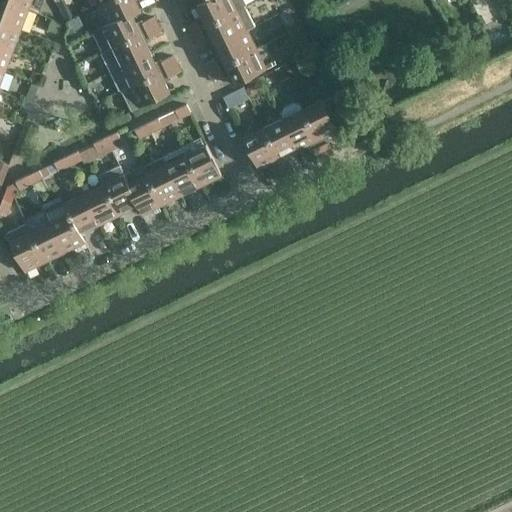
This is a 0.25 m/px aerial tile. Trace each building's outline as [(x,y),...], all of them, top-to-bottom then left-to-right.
[(0,0),(0,23),(20,31),(28,10),(0,0)] [(0,0),(28,10),(31,0),(0,0)] [(110,0),(99,6),(108,24),(139,9),(134,0),(110,0)] [(185,26),(189,34),(244,7),(243,1),(242,0),(206,0),(204,1),(196,6),(201,17),(195,20),(196,21),(185,26)] [(210,35),(215,45),(254,26),(244,7),(189,34),(193,42),(204,37),(204,38),(210,35)] [(109,49),(158,25),(154,17),(143,23),(142,22),(136,25),(131,15),(140,11),(139,9),(108,24),(92,32),(102,52),(109,48),(109,49)] [(0,23),(0,46),(12,51),(20,31),(0,23)] [(109,49),(119,68),(150,53),(145,43),(151,40),(150,39),(162,33),(158,25),(109,49)] [(254,26),(215,45),(220,56),(215,59),(215,60),(204,65),(208,73),(256,50),(246,30),(254,26)] [(12,51),(0,46),(0,69),(4,71),(12,51)] [(256,50),(208,73),(212,80),(223,75),(223,77),(229,74),(234,85),(266,70),(266,69),(276,64),(274,61),(264,66),(256,50)] [(121,91),(177,64),(173,56),(161,62),(160,61),(155,64),(150,53),(119,68),(128,87),(121,91)] [(177,64),(121,91),(131,112),(169,93),(164,81),(169,79),(169,78),(181,72),(177,64)] [(226,93),(228,102),(247,98),(245,89),(226,93)] [(302,109),(326,157),(334,154),(328,142),(329,139),(327,136),(338,131),(322,99),(302,109)] [(283,118),(298,150),(308,145),(310,149),(313,150),(318,161),(326,157),(302,109),(299,103),(297,103),(293,102),(283,107),(281,111),(280,112),(283,118)] [(191,113),(187,105),(175,110),(179,119),(191,113)] [(147,124),(151,133),(163,127),(159,118),(147,124)] [(263,128),(286,177),(295,173),(289,160),(291,159),(289,154),(298,150),(283,118),(263,128)] [(151,133),(147,124),(135,130),(139,138),(151,133)] [(286,177),(263,128),(243,138),(258,169),(268,164),(271,169),(273,168),(279,180),(286,177)] [(105,138),(111,151),(123,145),(117,132),(105,138)] [(111,151),(105,138),(85,147),(92,160),(111,151)] [(186,154),(201,186),(221,176),(206,145),(186,154)] [(163,158),(181,195),(201,186),(186,154),(183,148),(163,158)] [(65,157),(70,166),(82,160),(78,151),(65,157)] [(70,166),(65,157),(55,162),(59,171),(70,166)] [(144,167),(162,205),(181,195),(163,158),(144,167)] [(0,184),(1,185),(9,164),(0,161),(0,184)] [(26,176),(31,185),(33,184),(34,188),(36,188),(42,200),(44,199),(45,197),(50,194),(47,189),(46,186),(54,182),(46,166),(26,176)] [(104,185),(118,215),(137,206),(124,175),(119,166),(99,176),(104,185)] [(124,175),(137,206),(141,215),(162,205),(144,167),(143,166),(124,175)] [(16,181),(19,190),(29,185),(25,177),(16,181)] [(84,195),(99,225),(118,215),(104,185),(84,195)] [(84,195),(66,204),(81,234),(99,225),(84,195)] [(0,213),(7,215),(11,204),(0,200),(0,213)] [(49,222),(64,253),(85,242),(81,234),(66,204),(45,214),(49,222)] [(49,222),(29,231),(45,262),(64,253),(49,222)] [(45,262),(29,231),(26,223),(6,233),(4,237),(9,240),(10,241),(9,241),(24,272),(45,262)]
